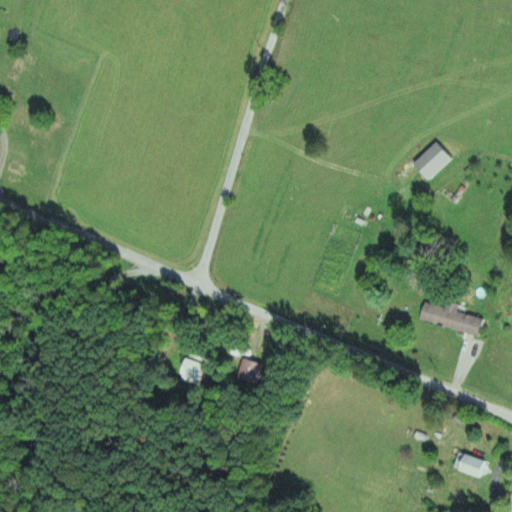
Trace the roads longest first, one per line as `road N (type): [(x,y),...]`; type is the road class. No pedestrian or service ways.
road 1 (residential): [(511,417),(0,199)]
road 2 (residential): [(200,287),(280,0)]
